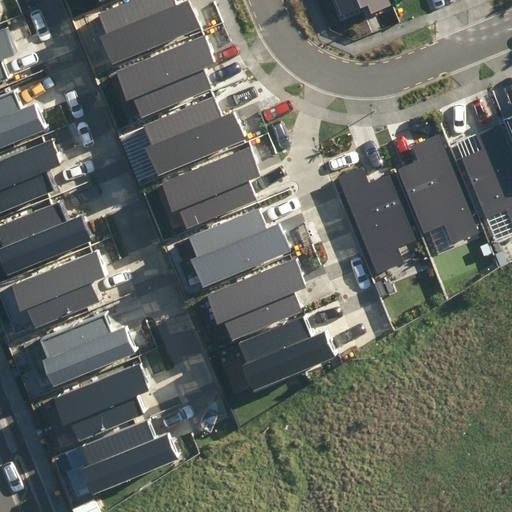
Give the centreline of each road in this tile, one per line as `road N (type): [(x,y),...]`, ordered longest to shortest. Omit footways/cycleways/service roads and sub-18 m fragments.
road 1 (residential): [(30,0),(196,421)]
road 2 (residential): [(324,71),(301,171),(364,330)]
road 3 (residential): [(324,71),(371,79),(511,28)]
